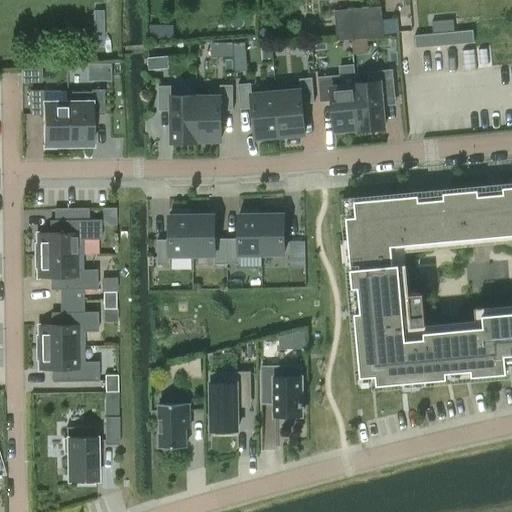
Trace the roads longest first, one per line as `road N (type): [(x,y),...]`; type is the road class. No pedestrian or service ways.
road 1 (residential): [(17,511),(8,172),(151,172),(511,143)]
road 2 (residential): [(182,511),(511,426)]
